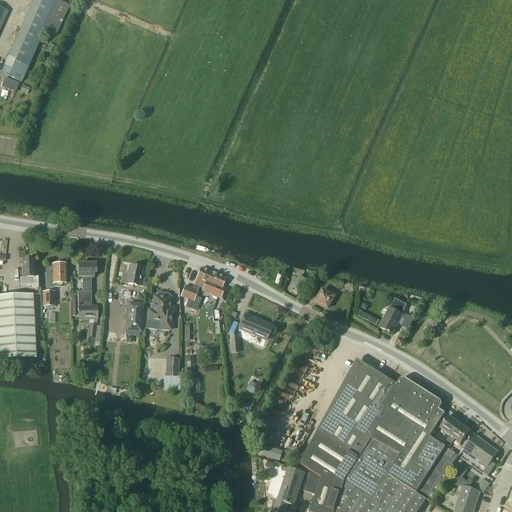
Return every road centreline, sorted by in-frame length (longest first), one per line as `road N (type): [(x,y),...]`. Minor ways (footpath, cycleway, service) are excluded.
road 1 (tertiary): [(511,443),(395,354),(216,265),(148,245),(0,221)]
road 2 (track): [(511,253),(502,264),(388,244),(168,189),(0,159)]
